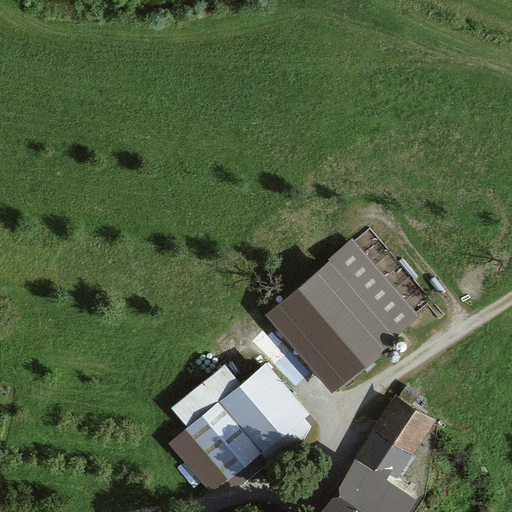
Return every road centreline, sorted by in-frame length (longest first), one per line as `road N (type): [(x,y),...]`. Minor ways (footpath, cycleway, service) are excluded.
road 1 (track): [(511,297),(354,400),(285,511)]
road 2 (track): [(157,511),(255,493),(295,496)]
